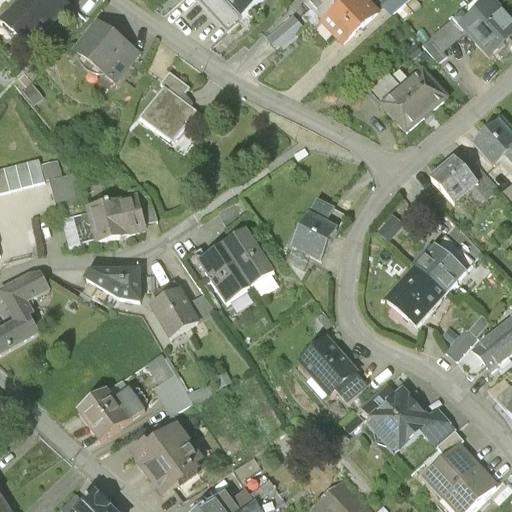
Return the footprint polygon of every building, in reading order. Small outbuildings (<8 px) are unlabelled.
[(71,16),(54,0),(22,0),(21,1),(27,6),(4,31),(32,57),(71,16)] [(215,0),(239,26),(268,0),(215,0)] [(309,0),(302,7),(324,31),(357,0),(309,0)] [(381,21),(362,0),(357,0),(324,31),(346,54),(381,21)] [(409,0),(400,0),(386,14),(395,23),(408,10),(413,14),(418,9),(409,0)] [(511,27),(487,0),(486,0),(455,28),(467,41),(490,66),(511,46),(511,27)] [(306,37),(295,24),(269,46),(280,59),(306,37)] [(467,41),(455,28),(434,45),(445,59),(467,41)] [(136,58),(97,29),(72,60),(111,90),(136,58)] [(445,59),(434,45),(424,53),(440,73),(450,65),(445,59)] [(450,106),(425,78),(383,115),(409,144),(450,106)] [(161,96),(167,101),(182,112),(191,100),(171,83),(161,96)] [(42,105),(33,94),(25,100),(34,111),(42,105)] [(182,112),(167,101),(145,129),(175,153),(197,124),(182,112)] [(511,137),(503,128),(474,156),(497,179),(506,170),(511,175),(511,137)] [(0,175),(0,198),(45,187),(39,165),(0,175)] [(468,182),(457,171),(435,191),(460,219),(474,207),(483,198),(481,195),(468,182)] [(476,174),(468,182),(481,195),(485,191),(489,187),(476,174)] [(59,214),(81,208),(74,181),(52,187),(59,214)] [(497,205),(485,191),(481,195),(483,198),(474,207),(483,217),(497,205)] [(98,245),(100,250),(140,240),(132,209),(120,212),(119,208),(91,215),(92,221),(98,245)] [(337,221),(319,213),(295,263),(324,277),(339,244),(329,239),(337,221)] [(69,227),(64,228),(72,257),(85,253),(83,249),(98,245),(92,221),(78,225),(69,227)] [(348,226),(337,221),(329,239),(339,244),(348,226)] [(392,231),(379,247),(392,257),(405,241),(392,231)] [(459,238),(438,260),(469,286),(480,273),(485,268),(459,238)] [(248,241),(224,257),(252,300),(276,284),(248,241)] [(224,257),(199,272),(227,316),(252,300),(224,257)] [(438,260),(418,283),(448,310),(459,297),(469,286),(438,260)] [(469,286),(459,297),(471,307),(491,283),(480,273),(469,286)] [(0,296),(0,297),(15,326),(30,317),(33,316),(29,308),(49,297),(39,278),(31,279),(0,296)] [(89,278),(84,285),(91,291),(112,302),(120,307),(142,309),(142,278),(89,278)] [(448,310),(418,283),(391,314),(422,340),(448,310)] [(112,302),(91,291),(85,302),(106,313),(112,302)] [(183,298),(152,315),(169,346),(199,329),(183,298)] [(0,364),(42,340),(30,317),(15,326),(0,334),(0,364)] [(511,373),(511,335),(483,361),(502,382),(511,373)] [(361,388),(331,355),(303,380),(333,414),(341,407),(359,390),(361,388)] [(502,382),(483,361),(474,368),(493,390),(502,382)] [(123,387),(79,418),(101,448),(145,417),(123,387)] [(359,390),(341,407),(353,420),(371,403),(359,390)] [(372,435),(399,411),(390,402),(365,425),(372,435)] [(432,432),(406,404),(399,411),(372,435),(403,468),(424,449),(436,438),(432,432)] [(511,404),(500,416),(510,427),(511,425),(511,404)] [(432,432),(436,438),(424,449),(439,464),(440,463),(457,447),(452,442),(454,440),(440,425),(432,432)] [(148,449),(134,460),(166,504),(202,477),(199,472),(204,468),(179,433),(151,454),(148,449)] [(458,447),(457,447),(440,463),(448,472),(463,459),(466,456),(458,447)] [(443,511),(486,511),(501,499),(463,459),(448,472),(426,493),(443,511)] [(232,478),(246,497),(248,496),(266,483),(255,463),(232,478)] [(266,483),(248,496),(257,509),(275,496),(266,483)] [(366,511),(344,489),(320,511),(366,511)] [(207,511),(253,511),(257,509),(248,496),(246,497),(234,507),(227,498),(207,511)] [(280,511),(285,509),(275,496),(257,509),(259,511),(280,511)] [(107,511),(95,499),(82,511),(107,511)]
